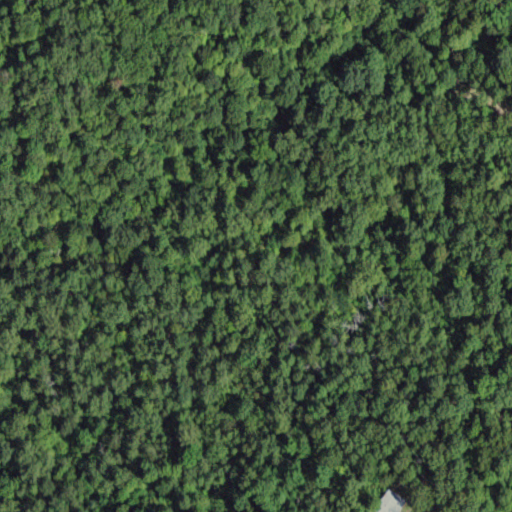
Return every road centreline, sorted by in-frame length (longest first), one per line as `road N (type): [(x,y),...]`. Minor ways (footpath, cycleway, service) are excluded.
road 1 (residential): [(95,237),(269,258),(414,194),(511,109)]
road 2 (residential): [(0,498),(84,328),(95,237)]
road 3 (residential): [(95,237),(107,174),(215,0)]
